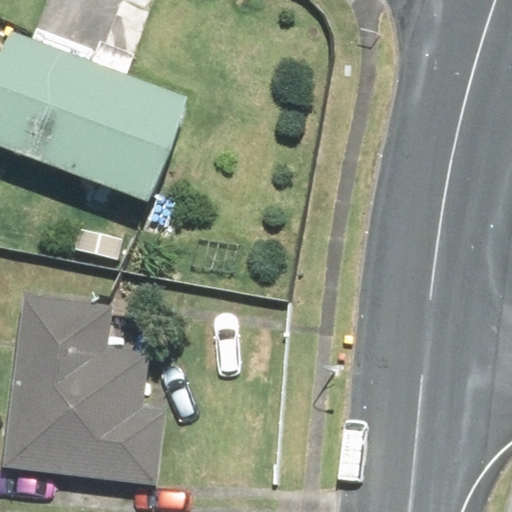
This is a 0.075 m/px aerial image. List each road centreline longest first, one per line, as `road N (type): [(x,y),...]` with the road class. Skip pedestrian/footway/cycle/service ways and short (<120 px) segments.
road 1 (tertiary): [(427,335),(451,140),(494,0)]
road 2 (tertiary): [(409,511),(427,335)]
